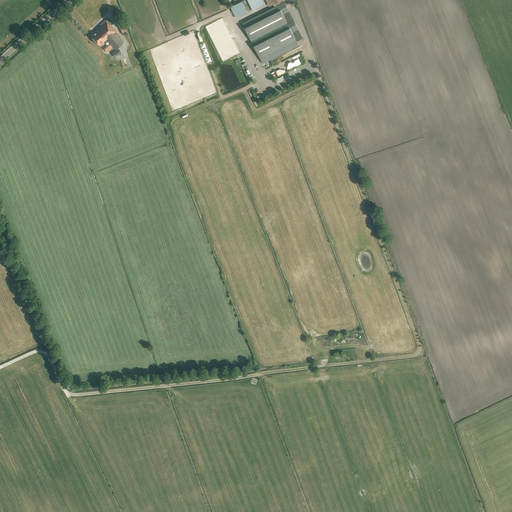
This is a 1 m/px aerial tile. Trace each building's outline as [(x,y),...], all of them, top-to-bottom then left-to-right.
[(264,4),(262,0),(248,0),(253,10),(264,4)] [(247,12),(241,1),(230,7),(236,18),(247,12)] [(285,1),(284,2),(242,23),(263,64),(299,46),(297,41),(303,38),(285,1)] [(90,35),(99,46),(106,39),(115,49),(123,43),(114,33),(116,31),(107,22),(105,20),(100,24),(101,25),(93,33),(90,35)] [(126,32),(121,21),(118,23),(120,27),(119,28),(122,34),(126,32)] [(103,48),(107,53),(110,50),(111,52),(113,50),(112,48),(113,48),(109,43),(103,48)] [(111,54),(114,57),(120,53),(118,49),(111,54)] [(283,69),(283,68),(293,64),(291,58),(271,65),(274,72),(283,69)]
